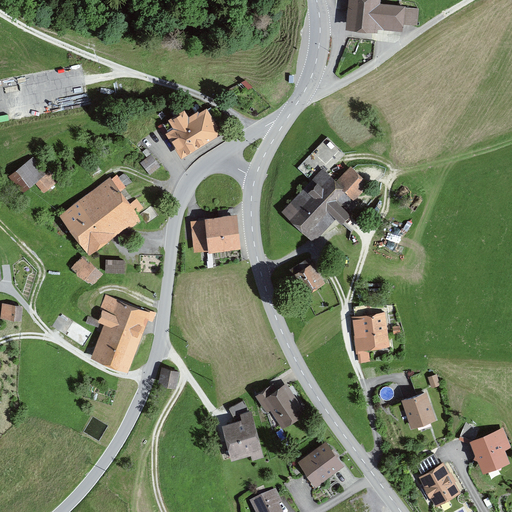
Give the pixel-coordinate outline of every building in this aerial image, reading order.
[(382,0),(350,0),(348,28),(377,31),(377,26),(405,29),(408,6),(382,3),(382,0)] [(179,110),(163,120),(168,129),(161,133),(176,158),(217,134),(201,106),(183,117),(179,110)] [(151,154),(142,162),(150,172),(159,164),(151,154)] [(43,175),(31,159),(7,177),(19,192),(43,175)] [(68,161),(60,166),(65,173),(73,168),(70,164),(68,161)] [(350,202),(321,172),(279,213),(308,243),(331,219),(336,224),(347,214),(342,210),(350,202)] [(35,184),(44,195),(55,185),(47,175),(35,184)] [(60,215),(74,233),(124,197),(110,179),(60,215)] [(138,217),(124,197),(74,233),(88,253),(138,217)] [(235,249),(231,218),(191,222),(194,253),(235,249)] [(97,275),(81,258),(71,267),(87,284),(97,275)] [(122,261),(104,261),(103,273),(121,273),(122,261)] [(322,284),(311,265),(288,277),(299,297),(322,284)] [(147,315),(104,297),(93,324),(101,327),(88,357),(123,372),(147,315)] [(19,308),(2,306),(0,318),(0,320),(17,323),(19,308)] [(388,349),(384,314),(352,318),(356,353),(388,349)] [(177,374),(161,370),(157,386),(173,390),(177,374)] [(437,376),(428,378),(432,389),(440,386),(437,376)] [(303,414),(285,385),(261,400),(279,429),(303,414)] [(425,392),(399,401),(410,429),(435,420),(425,392)] [(261,459),(251,414),(239,416),(241,422),(219,427),(226,461),(249,456),(250,461),(261,459)] [(502,428),(467,442),(479,474),(507,464),(502,451),(510,448),(502,428)] [(339,469),(323,444),(295,462),(312,487),(339,469)] [(442,463),(416,477),(431,506),(458,493),(442,463)] [(280,511),(272,493),(248,503),(252,511),(280,511)]
